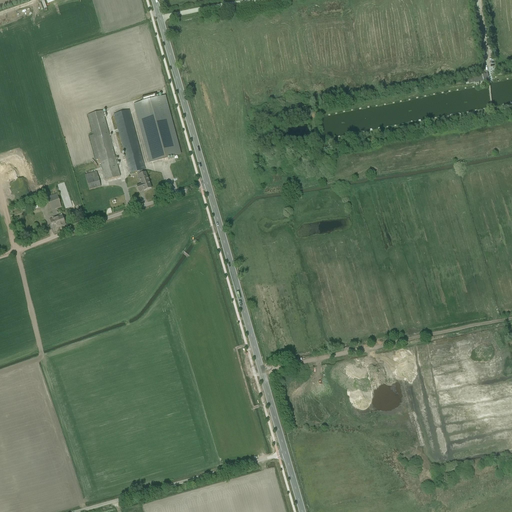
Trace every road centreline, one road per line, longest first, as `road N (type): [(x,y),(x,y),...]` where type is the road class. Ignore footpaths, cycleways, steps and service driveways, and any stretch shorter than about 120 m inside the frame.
road 1 (secondary): [(208,185),(300,511)]
road 2 (track): [(511,319),(260,371)]
road 3 (track): [(78,511),(283,454)]
road 4 (secondary): [(155,0),(208,185)]
road 5 (unclassified): [(48,242),(208,185)]
